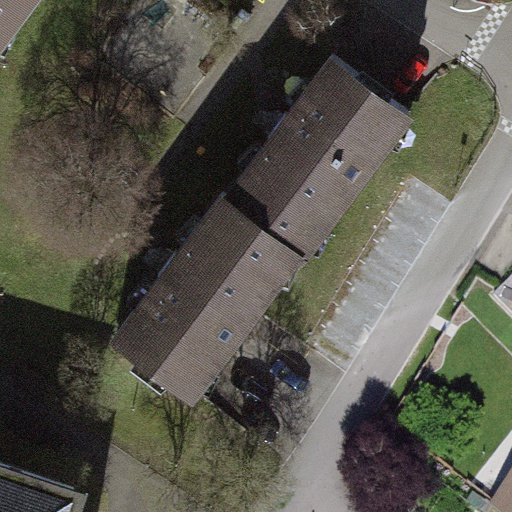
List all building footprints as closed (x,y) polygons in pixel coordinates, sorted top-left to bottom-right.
[(0,0),(0,28),(17,0),(0,0)] [(399,95),(318,44),(226,189),(307,241),(399,95)] [(226,189),(130,340),(211,391),(307,241),(226,189)] [(511,279),(498,293),(511,308),(511,279)] [(58,511),(68,484),(0,461),(0,511),(58,511)] [(511,511),(511,492),(501,507),(507,511),(511,511)]
